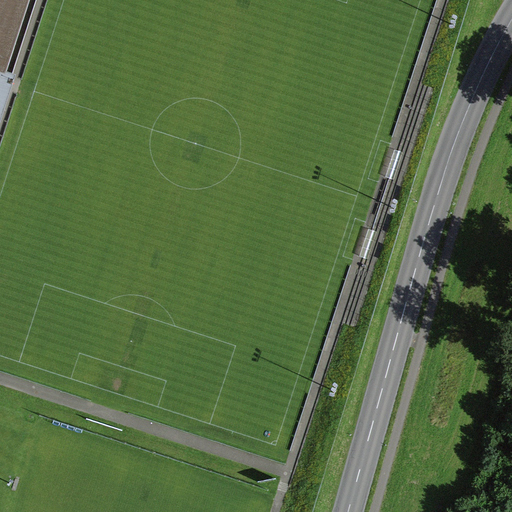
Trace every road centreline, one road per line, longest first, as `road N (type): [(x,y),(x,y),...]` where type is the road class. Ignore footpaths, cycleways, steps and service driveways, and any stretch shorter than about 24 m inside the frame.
road 1 (tertiary): [(347,511),(450,156),(511,21)]
road 2 (unknown): [(0,383),(215,451)]
